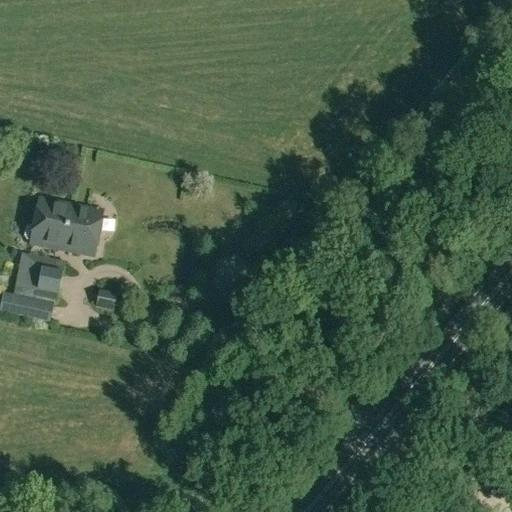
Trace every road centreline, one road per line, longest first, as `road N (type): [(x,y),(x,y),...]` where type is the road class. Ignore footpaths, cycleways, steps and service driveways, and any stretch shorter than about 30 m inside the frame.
road 1 (track): [(499,0),(496,20),(213,362),(320,392),(356,421)]
road 2 (secondary): [(306,511),(511,272)]
